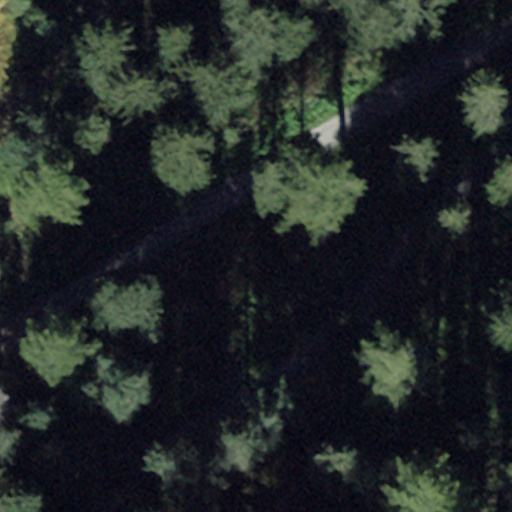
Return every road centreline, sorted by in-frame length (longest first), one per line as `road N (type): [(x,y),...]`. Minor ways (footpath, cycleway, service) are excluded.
road 1 (track): [(0,343),(511,14)]
road 2 (track): [(92,511),(128,469),(511,163)]
